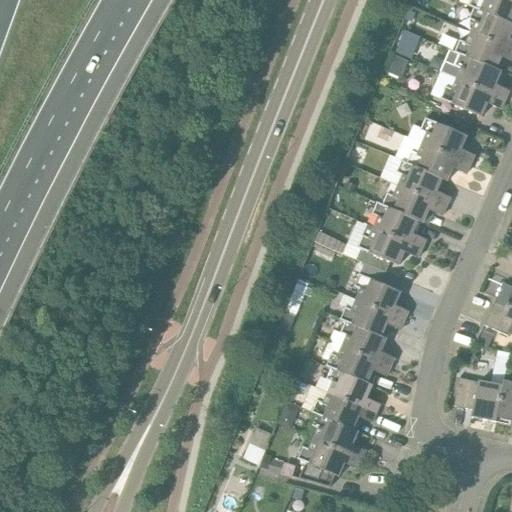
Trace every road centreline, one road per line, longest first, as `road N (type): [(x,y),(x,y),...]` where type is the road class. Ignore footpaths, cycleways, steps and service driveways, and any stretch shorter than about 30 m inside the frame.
road 1 (secondary): [(132,458),(179,365),(324,0)]
road 2 (motorway): [(0,222),(117,0)]
road 3 (residential): [(482,452),(434,433),(423,406),(443,320),(474,254)]
